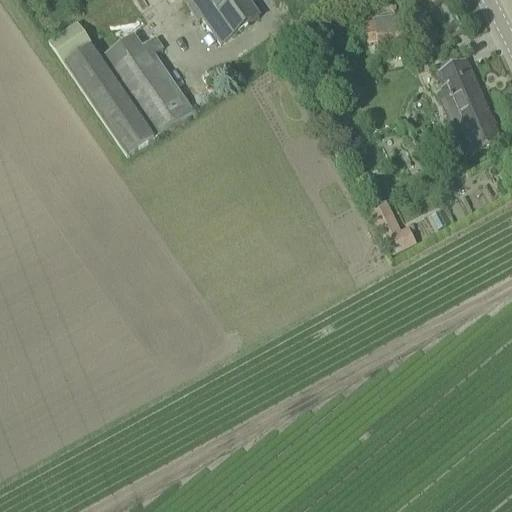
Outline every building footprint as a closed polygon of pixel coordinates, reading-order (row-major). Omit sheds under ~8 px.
[(183,0),(199,24),(214,14),(232,40),(260,21),(245,0),(183,0)] [(427,0),(433,10),(446,3),(444,0),(411,0),(416,7),(427,0)] [(375,22),(378,48),(379,55),(393,54),(392,46),(406,45),(403,19),(375,22)] [(109,75),(91,50),(76,27),(49,45),(128,160),(194,115),(155,59),(163,54),(156,43),(109,75)] [(473,158),(502,145),(465,62),(438,75),(444,89),(436,92),(456,139),(464,136),(473,158)] [(368,215),(392,262),(417,250),(408,233),(400,236),(386,206),(368,215)]
